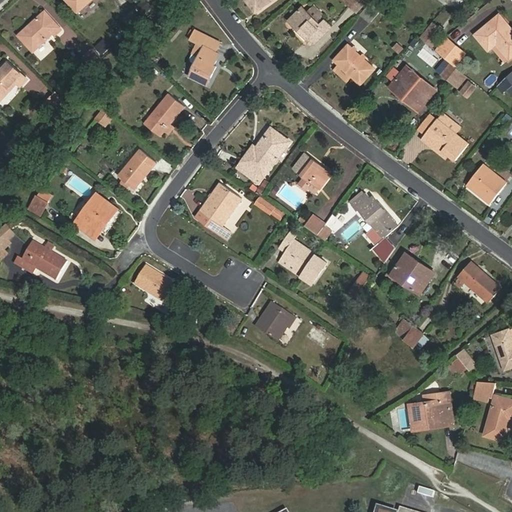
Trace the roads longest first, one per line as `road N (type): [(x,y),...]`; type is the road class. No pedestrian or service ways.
road 1 (track): [(508,511),(241,352),(0,291)]
road 2 (residential): [(240,272),(226,291),(153,242),(155,207),(273,71)]
road 3 (residential): [(511,256),(273,71)]
